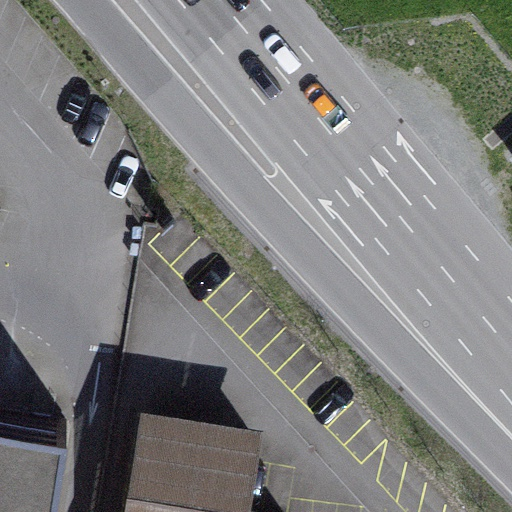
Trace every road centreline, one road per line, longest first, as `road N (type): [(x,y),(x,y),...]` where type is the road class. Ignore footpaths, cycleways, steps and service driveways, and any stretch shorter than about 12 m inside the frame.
road 1 (secondary): [(88,0),(244,189),(391,342),(511,445)]
road 2 (secondary): [(511,376),(209,0)]
